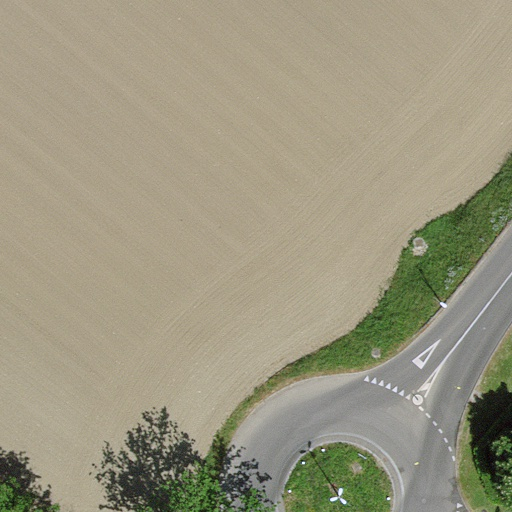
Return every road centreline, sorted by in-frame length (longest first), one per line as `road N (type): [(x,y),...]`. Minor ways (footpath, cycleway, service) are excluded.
road 1 (tertiary): [(400,425),(338,401),(305,407),(255,449),(245,511)]
road 2 (tertiary): [(400,425),(511,279)]
